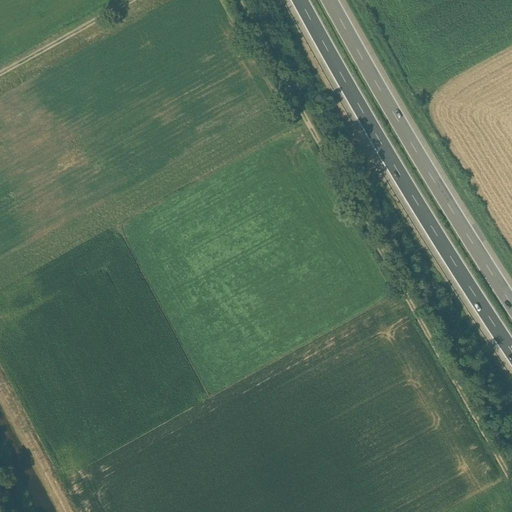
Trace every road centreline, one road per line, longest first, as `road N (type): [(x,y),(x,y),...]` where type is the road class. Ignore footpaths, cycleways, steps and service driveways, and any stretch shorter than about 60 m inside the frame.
road 1 (track): [(511,484),(238,0)]
road 2 (motorway): [(302,0),(511,354)]
road 3 (motorway): [(511,301),(332,0)]
road 4 (track): [(132,0),(0,73)]
